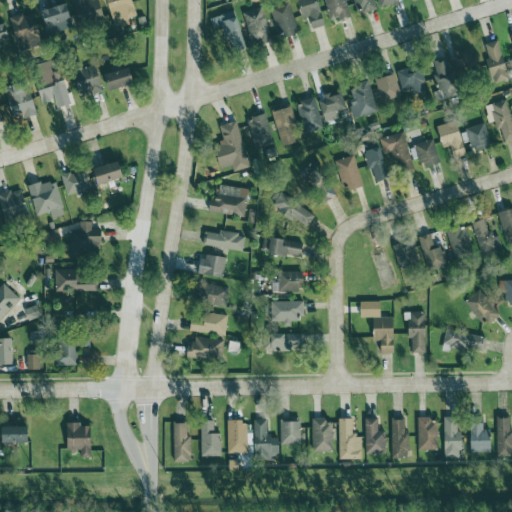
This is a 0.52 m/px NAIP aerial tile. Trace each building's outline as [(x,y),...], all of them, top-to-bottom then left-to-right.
[(98,0),(71,0),(82,31),(106,23),(98,0)] [(107,0),(114,28),(130,25),(129,19),(137,17),(132,0),(107,0)] [(297,0),(303,19),(310,18),(313,29),(324,26),(317,0),(297,0)] [(324,0),(330,22),(350,16),(345,0),(324,0)] [(377,10),(374,0),(353,0),(358,15),(377,10)] [(279,39),(298,34),(290,2),(271,7),(279,39)] [(50,35),(75,27),(68,4),(43,11),(50,35)] [(243,13),(253,48),(272,42),(262,7),(243,13)] [(246,50),(236,11),(211,18),(214,29),(222,27),(228,54),(246,50)] [(19,51),(42,46),(35,13),(12,19),(19,51)] [(0,42),(10,41),(7,25),(0,26),(0,42)] [(492,83),(508,81),(500,41),(485,44),(492,83)] [(465,93),(461,84),(473,80),(470,70),(479,67),(471,46),(455,52),(456,54),(433,63),(437,74),(433,75),(438,89),(432,91),(436,103),(465,93)] [(42,103),(57,100),(58,108),(71,106),(65,70),(57,71),(55,61),(42,63),(45,80),(38,81),(42,103)] [(401,89),(409,87),(414,102),(428,97),(418,65),(396,71),(401,89)] [(79,97),(103,92),(98,66),(74,71),(79,97)] [(110,92),(135,84),(131,68),(105,75),(110,92)] [(381,101),(400,97),(395,75),(376,79),(381,101)] [(14,121),(37,115),(28,82),(5,88),(14,121)] [(376,112),(369,84),(347,89),(354,118),(376,112)] [(336,112),(346,109),(341,91),(319,97),(326,122),(338,119),(336,112)] [(296,104),(305,134),(324,129),(315,98),(296,104)] [(494,122),(496,130),(501,129),(504,143),(511,141),(511,129),(506,101),(484,106),(488,123),(494,122)] [(0,103),(0,123),(12,120),(7,102),(0,103)] [(282,147),(301,142),(291,107),(272,112),(282,147)] [(239,122),(221,126),(224,142),(216,143),(221,168),(233,166),(234,172),(252,167),(250,160),(275,155),(267,115),(248,119),(254,150),(246,152),(239,122)] [(437,126),(443,148),(449,147),(453,160),(467,155),(456,120),(437,126)] [(492,147),(485,123),(465,129),(473,153),(492,147)] [(379,139),(381,148),(364,152),(368,171),(372,170),(375,181),(414,171),(404,132),(379,139)] [(415,144),(421,169),(440,164),(434,140),(415,144)] [(346,192),(362,188),(355,156),(339,160),(346,192)] [(125,179),(121,163),(94,169),(98,186),(125,179)] [(86,169),(61,176),(67,196),(92,189),(86,169)] [(29,187),(36,216),(51,213),(53,219),(65,216),(56,181),(29,187)] [(209,211),(244,217),(249,190),(220,184),(217,201),(212,200),(209,211)] [(29,218),(22,189),(0,194),(0,201),(5,224),(29,218)] [(306,229),(315,216),(282,193),(273,206),(306,229)] [(482,258),(497,253),(487,219),(471,224),(482,258)] [(101,230),(92,231),(92,222),(80,223),(81,231),(69,232),(69,258),(102,258),(101,230)] [(472,258),(468,228),(448,231),(452,260),(472,258)] [(61,241),(58,230),(43,235),(46,245),(61,241)] [(205,232),(203,245),(243,252),(246,236),(220,231),(219,234),(205,232)] [(435,248),(431,235),(419,238),(428,271),(447,267),(441,247),(435,248)] [(262,253),(302,258),(304,243),(264,238),(262,253)] [(399,271),(420,265),(414,241),(393,247),(399,271)] [(200,272),(223,277),(227,258),(203,254),(200,272)] [(56,270),(56,292),(96,291),(96,274),(77,275),(77,270),(56,270)] [(304,272),(279,272),(279,291),(304,291),(304,272)] [(511,281),(501,281),(501,305),(511,304),(511,281)] [(0,320),(20,299),(4,284),(0,287),(0,320)] [(226,307),(228,287),(194,285),(193,305),(226,307)] [(487,327),(501,314),(479,289),(465,302),(487,327)] [(270,323),(299,323),(299,315),(304,315),(304,302),(271,301),(270,323)] [(395,353),(394,318),(381,318),(381,302),(360,302),(361,318),(373,318),(373,341),(380,341),(381,354),(395,353)] [(25,311),(29,321),(42,316),(38,305),(25,311)] [(190,331),(226,336),(228,317),(193,312),(190,331)] [(426,354),(426,313),(410,313),(410,354),(426,354)] [(484,353),(486,337),(446,330),(443,346),(484,353)] [(304,335),(273,334),(272,350),(303,350),(304,335)] [(187,357),(222,361),(224,340),(195,337),(195,344),(188,343),(187,357)] [(77,366),(77,339),(58,338),(58,366),(77,366)] [(14,339),(0,339),(0,365),(14,365),(14,339)] [(40,370),(39,355),(27,355),(28,370),(40,370)] [(462,432),(459,432),(459,418),(445,417),(444,458),(461,459),(462,432)] [(511,456),(511,432),(510,432),(510,417),(496,417),(497,457),(511,456)] [(365,419),(366,455),(386,454),(385,431),(379,432),(378,418),(365,419)] [(362,460),(362,435),(354,436),(354,419),(339,420),(339,460),(362,460)] [(418,419),(417,450),(437,451),(438,420),(418,419)] [(255,458),(279,457),(279,437),(267,437),(267,420),(254,421),(255,458)] [(312,420),(313,452),(333,451),(333,420),(312,420)] [(407,420),(391,420),(392,459),(408,459),(407,420)] [(227,422),(228,454),(248,453),(247,421),(227,422)] [(301,445),(301,421),(280,421),(281,445),(301,445)] [(67,451),(81,451),(81,458),(92,458),(91,427),(82,427),(82,423),(67,424),(67,451)] [(173,462),(189,462),(190,423),(174,423),(173,462)] [(202,457),(221,457),(221,434),(215,434),(214,424),(201,424),(202,457)] [(471,453),(492,453),(491,426),(470,427),(471,453)] [(30,443),(30,427),(2,428),(2,444),(30,443)]
